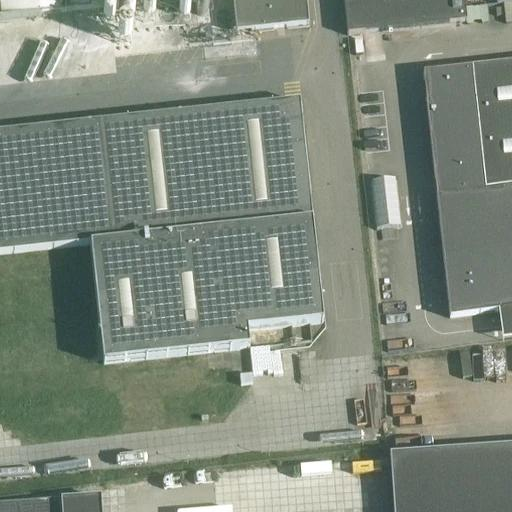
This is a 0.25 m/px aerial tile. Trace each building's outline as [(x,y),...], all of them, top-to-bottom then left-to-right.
[(0,0),(0,22),(66,16),(64,0),(0,0)] [(64,0),(66,16),(213,0),(232,0),(236,34),(308,27),(305,0),(64,0)] [(463,0),(342,0),(347,37),(466,24),(463,0)] [(208,13),(208,12),(208,11),(208,10),(207,9),(207,8),(206,7),(205,7),(204,6),(203,6),(202,6),(201,6),(200,6),(199,7),(198,7),(197,8),(197,9),(196,10),(196,11),(196,12),(196,13),(196,14),(197,15),(197,16),(198,17),(199,17),(200,18),(201,18),(202,18),(203,18),(204,18),(205,17),(206,17),(207,16),(207,15),(208,14),(208,13)] [(511,64),(471,69),(421,75),(449,320),(511,311),(511,64)] [(0,135),(0,255),(90,246),(103,366),(249,350),(247,333),(309,326),(323,325),(299,103),(0,135)] [(239,377),(240,387),(241,387),(252,386),(251,376),(239,377)] [(511,511),(511,448),(389,457),(392,511),(511,511)] [(101,511),(101,499),(0,506),(0,511),(101,511)]
